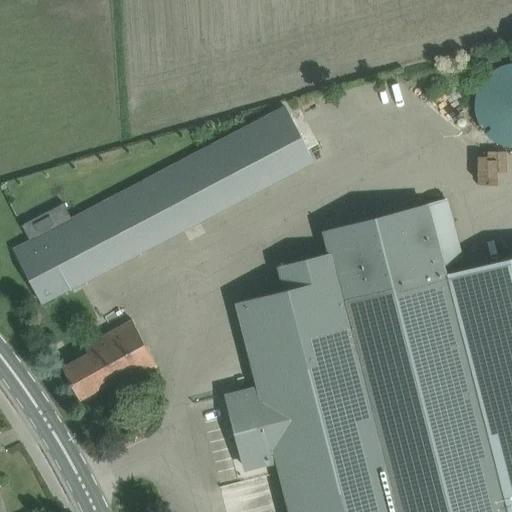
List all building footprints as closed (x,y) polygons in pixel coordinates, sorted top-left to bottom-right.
[(475,103),(475,107),(475,110),(475,114),(476,118),(477,121),(479,125),(480,128),(482,131),(485,134),(487,137),(490,139),(493,142),(496,144),(499,145),(503,147),(506,148),(510,149),(511,148),(511,64),(510,65),(506,65),(503,67),(499,68),(496,70),(493,72),(490,74),(487,77),(485,79),(482,82),(480,85),(479,89),(477,92),(476,96),(475,99),(475,103)] [(285,107),(73,219),(99,273),(313,161),(285,107)] [(260,387),(227,396),(245,468),(279,459),(282,471),(282,472),(292,511),(511,511),(511,256),(444,274),(426,204),(325,230),(331,252),(280,265),(287,289),(238,302),(260,387)] [(99,273),(73,219),(14,250),(42,303),(99,273)] [(87,354),(80,358),(62,368),(80,400),(116,380),(120,387),(157,366),(132,320),(84,347),(87,354)]
